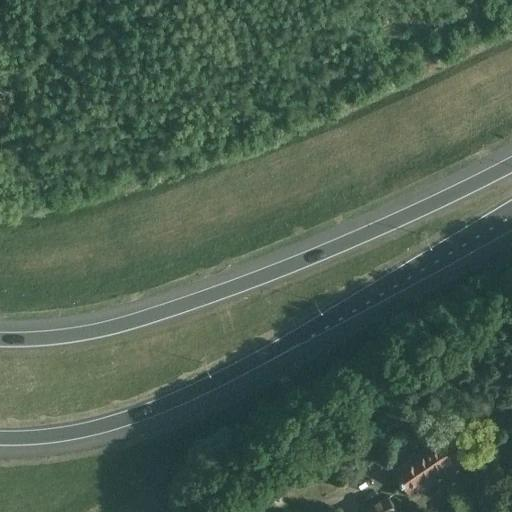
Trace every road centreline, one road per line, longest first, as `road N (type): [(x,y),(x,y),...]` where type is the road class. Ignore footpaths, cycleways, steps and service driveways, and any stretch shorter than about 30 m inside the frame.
road 1 (motorway): [(0,438),(143,414),(304,332),(511,207)]
road 2 (motorway): [(511,164),(367,233),(147,316),(82,333),(0,339)]
